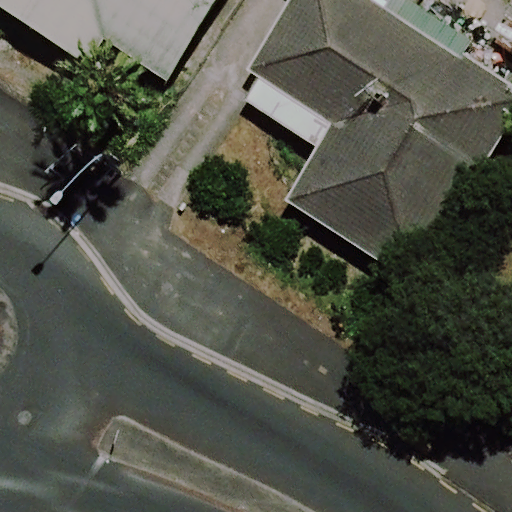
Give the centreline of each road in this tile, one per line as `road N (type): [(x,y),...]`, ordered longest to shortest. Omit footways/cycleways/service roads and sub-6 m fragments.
road 1 (secondary): [(280,511),(113,435),(60,385)]
road 2 (secondary): [(0,227),(34,248),(63,289),(72,337),(60,385)]
